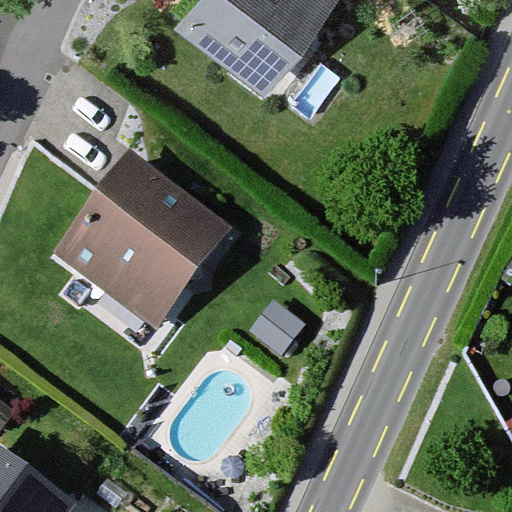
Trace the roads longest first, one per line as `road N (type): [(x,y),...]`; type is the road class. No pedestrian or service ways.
road 1 (tertiary): [(329,511),(511,109)]
road 2 (residential): [(59,0),(0,130)]
